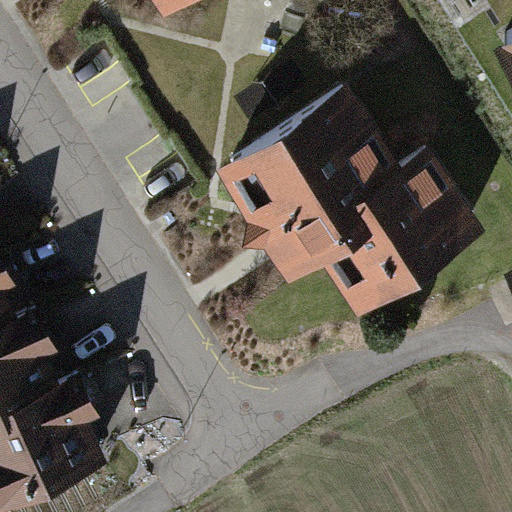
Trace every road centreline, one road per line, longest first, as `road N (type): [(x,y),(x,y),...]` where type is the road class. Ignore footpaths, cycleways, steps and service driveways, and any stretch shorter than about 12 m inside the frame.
road 1 (residential): [(0,62),(239,437)]
road 2 (track): [(504,320),(391,354),(239,437)]
road 3 (track): [(137,511),(239,437)]
